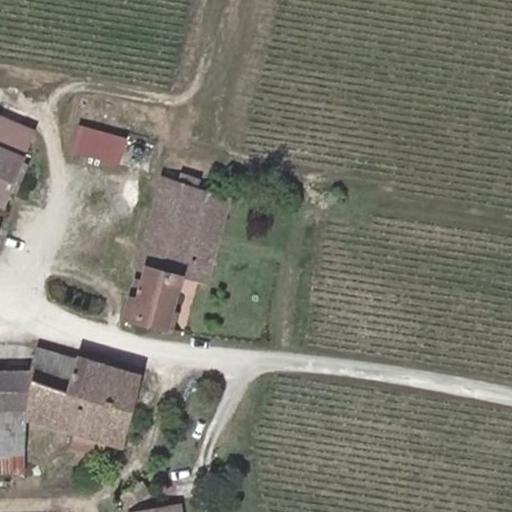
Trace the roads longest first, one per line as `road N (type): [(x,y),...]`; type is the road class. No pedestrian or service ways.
road 1 (unclassified): [(511,390),(189,349)]
road 2 (track): [(0,89),(54,138),(47,217),(8,296)]
road 3 (track): [(41,124),(73,90),(188,97),(201,77)]
